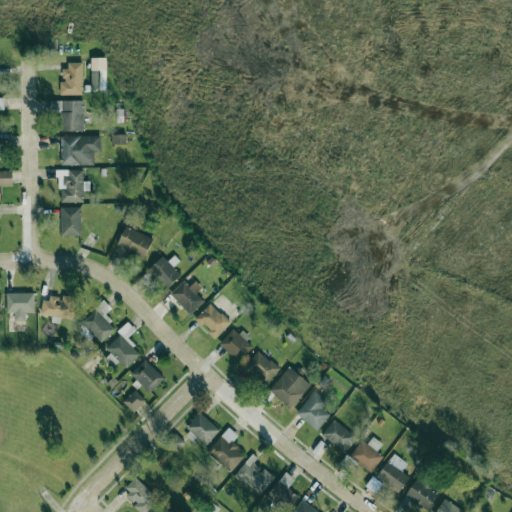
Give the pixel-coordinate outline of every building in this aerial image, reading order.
[(90,58),(91,90),(106,89),(105,57),(90,58)] [(82,62),(64,63),(64,81),(60,81),(60,95),(82,94),(82,62)] [(83,131),(84,101),(51,100),(50,111),(60,112),(60,131),(83,131)] [(94,165),(94,152),(100,152),(100,136),(60,136),(61,165),(94,165)] [(0,174),(0,200),(0,201),(0,199),(0,185),(12,185),(12,168),(0,168),(0,174)] [(83,202),(83,190),(90,191),(90,181),(83,181),(84,170),(59,170),(59,202),(83,202)] [(80,236),(81,207),(62,207),(61,235),(80,236)] [(152,237),(124,227),(116,248),(144,258),(152,237)] [(180,274),(173,267),(180,261),(174,255),(168,262),(162,256),(147,270),(165,289),(180,274)] [(204,301),(196,293),(202,288),(195,281),(190,286),(184,280),(170,293),(190,315),(204,301)] [(6,293),(7,313),(14,312),(14,321),(26,321),(25,312),(34,312),(34,293),(6,293)] [(115,328),(103,317),(111,309),(103,301),(81,324),(101,343),(115,328)] [(230,322),(211,303),(196,319),(215,338),(230,322)] [(105,346),(125,368),(141,353),(127,338),(135,330),(129,323),(105,346)] [(254,345),(234,327),(219,344),(238,361),(254,345)] [(265,386),(280,370),(259,350),(244,366),(265,386)] [(150,393),(164,377),(144,359),(131,374),(150,393)] [(268,389),(289,409),(311,386),(290,366),(268,389)] [(133,413),(146,401),(136,390),(123,401),(133,413)] [(322,409),(328,401),(314,391),(296,415),(318,430),(329,414),(322,409)] [(206,445),(220,430),(200,412),(186,427),(206,445)] [(343,452),(356,437),(334,419),(322,434),(343,452)] [(231,442),(238,435),(229,427),(207,451),(230,472),(246,455),(231,442)] [(367,444),(362,440),(349,457),(371,473),(383,456),(377,451),(383,444),(373,436),(367,444)] [(274,476),(254,463),(257,458),(251,453),(235,476),(262,494),(274,476)] [(376,477),(398,493),(409,477),(401,471),(407,463),(393,453),(376,477)] [(286,511),(288,511),(299,496),(288,489),(294,478),(283,471),(266,500),(286,511)] [(122,491),(143,511),(146,511),(158,499),(135,477),(122,491)] [(405,496),(428,511),(439,494),(416,479),(405,496)] [(464,511),(465,510),(442,499),(436,511),(464,511)] [(318,511),(302,500),(293,511),(318,511)] [(171,511),(161,503),(152,511),(171,511)]
